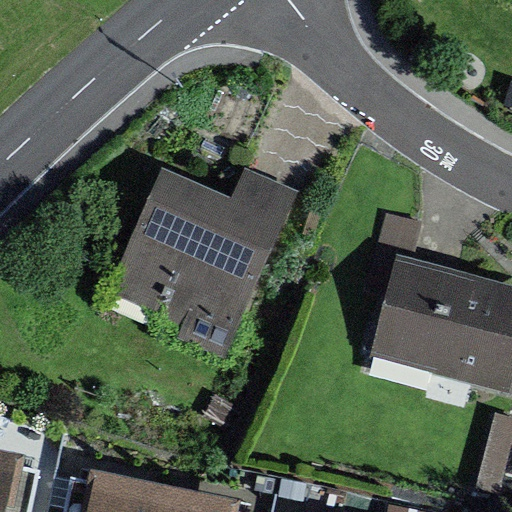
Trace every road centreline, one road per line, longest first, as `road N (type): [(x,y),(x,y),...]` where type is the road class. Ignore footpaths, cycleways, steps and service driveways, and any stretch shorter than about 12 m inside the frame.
road 1 (residential): [(278,0),(343,69),(473,148),(511,160)]
road 2 (tertiary): [(188,0),(0,170)]
